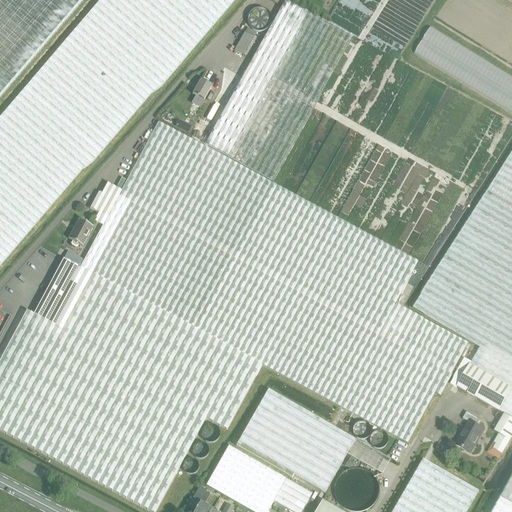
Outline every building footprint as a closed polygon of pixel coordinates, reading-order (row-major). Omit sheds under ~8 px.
[(0,0),(0,96),(82,0),(0,0)] [(0,120),(0,267),(23,241),(82,172),(92,165),(114,140),(151,95),(162,88),(223,16),(236,0),(103,0),(41,72),(0,120)] [(205,144),(273,182),(352,38),(285,1),(205,144)] [(372,38),(401,53),(416,25),(399,16),(394,24),(390,22),(389,23),(398,27),(395,33),(387,29),(384,36),(375,31),(372,38)] [(415,54),(511,113),(511,78),(430,28),(415,54)] [(247,29),(234,51),(244,57),(256,34),(247,29)] [(203,102),(211,87),(200,81),(192,96),(203,102)] [(178,121),(175,128),(188,134),(191,128),(178,121)] [(80,270),(90,276),(251,361),(261,366),(272,372),(408,445),(434,394),(440,397),(468,344),(440,329),(410,312),(396,305),(418,263),(373,239),(272,185),(254,175),(158,124),(127,182),(121,192),(121,193),(107,220),(103,227),(80,270)] [(504,414),(511,419),(511,152),(481,200),(412,308),(433,321),(480,349),(471,365),(511,388),(511,391),(500,412),(504,414)] [(89,210),(107,220),(121,193),(107,184),(101,195),(98,193),(89,210)] [(365,223),(361,230),(397,250),(392,240),(390,244),(385,234),(382,232),(379,226),(376,231),(374,227),(377,221),(379,222),(382,221),(377,218),(379,215),(375,212),(379,205),(368,210),(369,213),(366,215),(363,220),(365,223)] [(82,248),(92,229),(78,221),(68,241),(72,243),(71,245),(71,247),(75,249),(77,248),(78,246),(82,248)] [(61,262),(40,300),(53,307),(45,322),(60,330),(90,276),(80,270),(62,261),(61,262)] [(12,336),(0,358),(0,431),(150,511),(155,511),(205,419),(226,431),(261,366),(251,361),(90,276),(60,330),(45,322),(32,315),(25,312),(12,336)] [(458,388),(500,412),(511,391),(511,388),(471,365),(458,388)] [(353,440),(268,390),(235,447),(291,479),(293,476),(323,494),(345,455),(381,475),(390,461),(353,440)] [(470,454),(476,444),(484,431),(476,427),(480,421),(466,413),(463,419),(469,423),(456,446),(470,454)] [(502,455),(511,438),(511,419),(504,414),(494,432),(498,434),(493,443),(495,445),(492,450),(502,455)] [(289,511),(302,511),(312,495),(229,448),(204,484),(253,511),(267,511),(273,503),(289,511)] [(466,511),(480,488),(424,456),(392,511),(466,511)] [(511,511),(511,477),(492,511),(511,511)] [(194,511),(210,511),(212,511),(204,506),(210,496),(206,493),(199,488),(193,500),(199,503),(194,511)] [(310,511),(312,511),(315,511),(321,501),(316,499),(310,511)] [(338,511),(323,503),(316,511),(338,511)]
